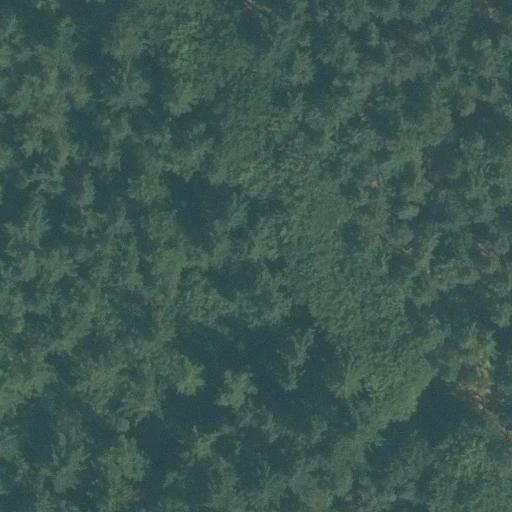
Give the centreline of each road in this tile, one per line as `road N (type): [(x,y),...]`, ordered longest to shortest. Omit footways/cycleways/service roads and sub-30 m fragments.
road 1 (track): [(195,0),(506,511)]
road 2 (unknown): [(68,511),(0,406)]
